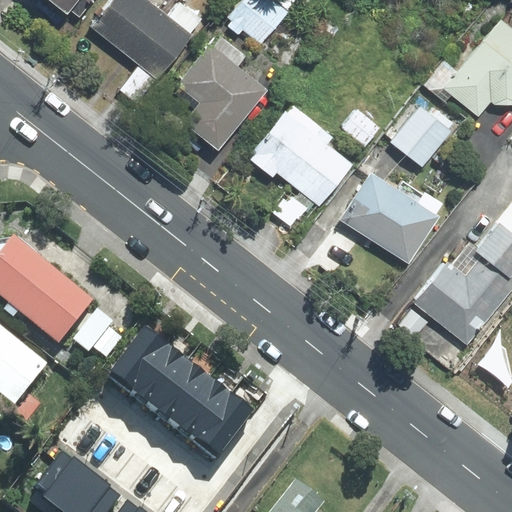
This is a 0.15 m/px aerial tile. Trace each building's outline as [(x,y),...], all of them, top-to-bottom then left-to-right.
[(38,0),(57,14),(62,8),(76,18),(89,0),(38,0)] [(194,20),(174,5),(164,19),(138,0),(110,0),(87,32),(135,67),(152,80),(185,36),(183,35),(194,20)] [(224,28),(235,36),(238,32),(257,45),(289,1),(287,0),(237,0),(223,21),(227,24),(224,28)] [(440,92),(474,117),(484,104),(488,107),(511,107),(511,15),(505,11),(495,24),(491,22),(453,73),(438,62),(418,87),(434,99),(440,92)] [(191,106),(175,126),(210,152),(255,94),(225,71),(234,60),(210,41),(203,50),(199,47),(168,88),(191,106)] [(133,105),(152,80),(135,67),(115,91),(133,105)] [(268,178),(272,174),(287,185),(315,207),(347,166),(322,147),(329,138),(287,105),(246,156),(249,158),(246,161),(268,178)] [(423,114),(415,107),(387,144),(417,168),(451,124),(429,107),(423,114)] [(337,130),(359,147),(373,130),(351,112),(337,130)] [(335,222),(403,265),(432,220),(364,177),(335,222)] [(295,233),(315,207),(287,185),(266,211),(295,233)] [(511,278),(507,275),(511,268),(511,241),(489,223),(468,251),(461,246),(447,265),(443,262),(409,306),(463,348),(511,286),(511,278)] [(0,246),(0,309),(49,348),(86,301),(7,238),(0,246)] [(511,314),(509,318),(499,310),(476,340),(489,350),(511,367),(511,365),(511,314)] [(396,326),(412,339),(423,324),(407,312),(396,326)] [(88,314),(66,343),(82,355),(104,326),(88,314)] [(161,340),(137,322),(103,367),(126,385),(161,340)] [(0,402),(8,408),(42,361),(0,330),(0,402)] [(185,358),(161,340),(126,385),(150,403),(185,358)] [(209,376),(185,358),(150,403),(174,421),(209,376)] [(230,392),(209,376),(174,421),(195,437),(230,392)] [(252,410),(230,392),(195,437),(217,455),(252,410)] [(30,488),(59,510),(89,472),(60,449),(30,488)] [(89,472),(59,510),(61,511),(106,511),(119,495),(89,472)] [(158,511),(205,511),(214,501),(186,478),(158,511)] [(312,511),(318,506),(289,484),(267,511),(312,511)] [(113,511),(139,511),(124,499),(113,511)]
